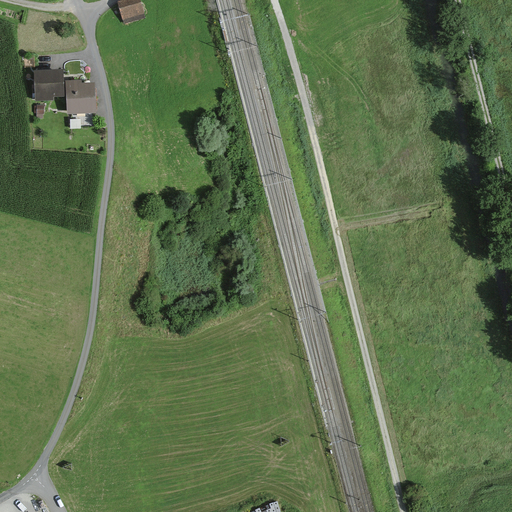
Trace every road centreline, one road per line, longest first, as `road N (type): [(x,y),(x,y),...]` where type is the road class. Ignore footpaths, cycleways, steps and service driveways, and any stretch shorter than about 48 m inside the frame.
road 1 (track): [(404,511),(273,0)]
road 2 (unclassified): [(75,0),(104,83),(111,152),(83,360),(33,476)]
road 3 (track): [(511,206),(458,0)]
